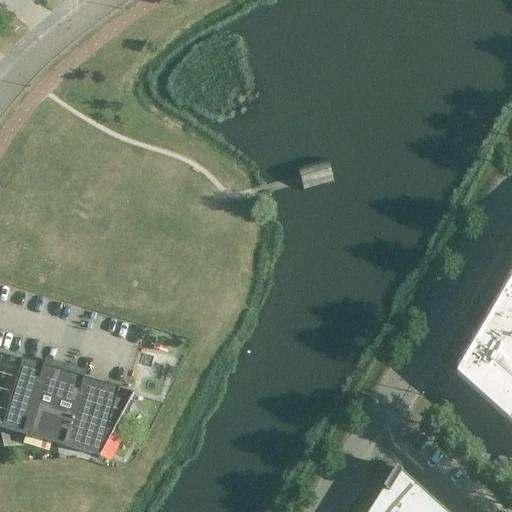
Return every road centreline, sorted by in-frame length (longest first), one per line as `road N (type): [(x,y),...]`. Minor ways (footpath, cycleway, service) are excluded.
road 1 (unclassified): [(511,191),(316,511)]
road 2 (unclassified): [(0,104),(18,75),(115,0)]
